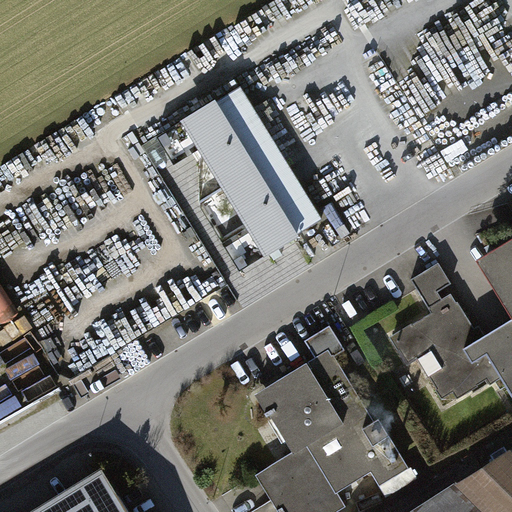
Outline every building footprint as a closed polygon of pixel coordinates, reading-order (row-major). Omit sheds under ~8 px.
[(242,87),(219,101),(259,166),(301,234),(325,219),(242,87)] [(225,187),(259,166),(219,101),(185,121),(225,187)] [(259,166),(225,187),(250,228),(224,243),(241,270),(301,234),(259,166)] [(431,312),(393,336),(409,361),(434,346),(449,369),(434,378),(445,396),(455,390),(459,397),(501,371),(511,390),(511,241),(501,248),(511,265),(511,325),(482,344),(452,294),(443,300),(438,293),(453,284),(440,262),(411,280),(431,312)] [(260,476),(282,511),(334,511),(345,506),(338,494),(373,472),(378,479),(408,460),(382,417),(376,420),(336,355),(340,352),(326,330),(308,341),(318,358),(265,391),(276,409),(271,412),(297,453),(260,476)] [(511,511),(511,443),(411,511),(511,511)] [(100,511),(121,499),(104,470),(33,511),(100,511)] [(129,511),(121,499),(100,511),(129,511)]
